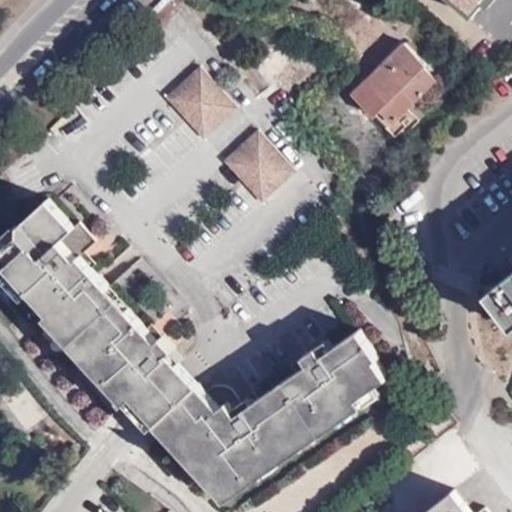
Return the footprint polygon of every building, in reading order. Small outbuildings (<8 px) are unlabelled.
[(339,43),(325,30),(309,48),(323,60),(339,43)] [(389,116),(381,123),(389,132),(408,114),(402,108),(430,80),(419,69),(424,62),(399,39),(349,90),(363,104),(371,96),(389,116)] [(191,118),(214,117),(233,98),(198,59),(163,91),(191,118)] [(363,104),(381,123),(389,116),(371,96),(363,104)] [(201,130),(214,117),(191,118),(201,130)] [(253,124),(268,132),(257,121),(253,124)] [(295,159),(268,132),(253,124),(226,151),(261,190),(295,159)] [(13,234),(0,246),(0,253),(30,289),(94,386),(113,410),(130,396),(149,417),(224,499),(399,373),(379,347),(382,344),(366,320),(361,319),(333,340),(327,331),(306,346),(312,355),(301,362),(263,389),(249,398),(243,390),(237,383),(227,377),(215,380),(211,384),(198,370),(174,345),(180,340),(167,327),(162,332),(150,320),(91,261),(82,250),(88,246),(92,241),(85,235),(92,227),(78,215),(71,220),(46,195),(14,225),(13,234)] [(98,233),(92,227),(85,235),(92,241),(98,233)] [(97,255),(88,246),(82,250),(91,261),(97,255)] [(511,249),(505,254),(511,264),(493,279),(511,302),(511,249)] [(30,289),(0,253),(0,291),(94,386),(30,289)] [(155,316),(150,320),(162,332),(167,327),(155,316)] [(312,355),(306,346),(294,353),(301,362),(312,355)] [(249,398),(263,389),(256,380),(243,390),(249,398)] [(490,511),(481,501),(474,506),(455,482),(416,511),(490,511)]
